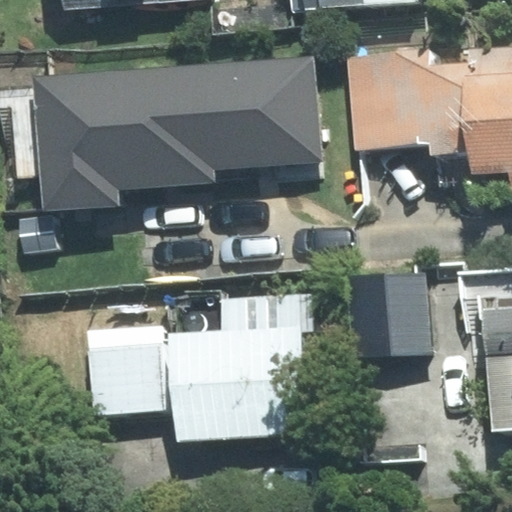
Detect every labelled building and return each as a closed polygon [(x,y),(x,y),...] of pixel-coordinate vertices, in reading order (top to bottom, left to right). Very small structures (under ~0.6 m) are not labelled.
[(303,0),(304,11),(326,11),(436,9),(435,0),(303,0)] [(511,40),(363,52),(371,156),(451,149),(452,162),(501,158),(503,184),(511,182),(511,40)] [(241,179),(238,130),(278,128),(275,82),(204,86),(203,64),(51,73),(59,205),(143,200),(142,185),(241,179)] [(369,292),(367,357),(441,360),(443,295),(369,292)] [(321,434),(318,335),(331,335),(330,293),(187,299),(189,334),(196,438),(321,434)] [(511,310),(502,310),(504,431),(511,431),(511,310)] [(177,319),(102,314),(96,408),(172,413),(177,319)]
